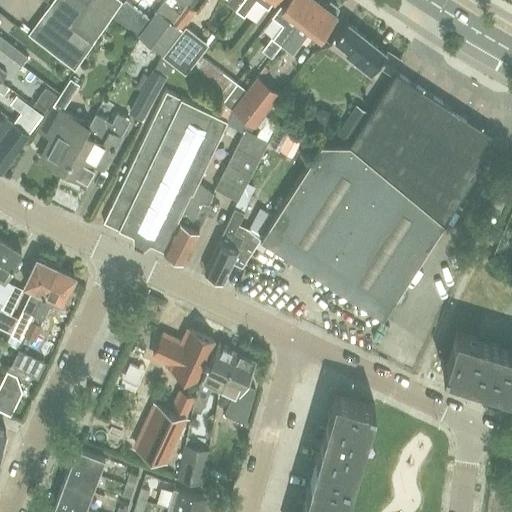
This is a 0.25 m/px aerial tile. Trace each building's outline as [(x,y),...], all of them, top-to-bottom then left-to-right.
[(80,0),(86,5),(49,54),(72,72),(122,1),(120,0),(80,0)] [(150,18),(126,0),(125,0),(112,17),(137,35),(150,18)] [(139,33),(162,51),(197,6),(193,3),(195,0),(164,0),(159,8),(139,33)] [(236,9),(242,0),(226,0),(226,2),(236,9)] [(242,0),(236,9),(244,15),(255,0),(258,0),(268,7),(273,0),(242,0)] [(272,38),(281,45),(280,45),(281,45),(315,0),(284,0),(281,4),(271,16),(282,25),(272,38)] [(326,6),(318,0),(315,0),(281,45),(293,54),(312,28),(321,35),(336,14),(334,13),(335,11),(328,5),(326,6)] [(392,72),(400,59),(386,50),(385,52),(346,22),(333,39),(346,50),(343,53),(370,74),(378,64),(392,72)] [(162,56),(185,74),(209,43),(185,26),(162,56)] [(0,49),(21,65),(27,56),(0,35),(0,49)] [(209,92),(224,72),(205,57),(190,78),(209,92)] [(166,77),(165,76),(152,68),(128,113),(142,121),(166,77)] [(280,204),(259,237),(382,317),(443,222),(489,151),(498,137),(396,71),(349,144),(320,142),(280,204)] [(224,72),(209,92),(232,110),(247,90),(224,72)] [(258,76),(247,90),(232,110),(255,128),(281,94),(258,76)] [(37,128),(52,136),(40,157),(64,170),(96,114),(95,114),(90,123),(64,108),(80,84),(70,77),(37,128)] [(44,112),(56,95),(45,87),(33,104),(44,112)] [(206,205),(212,195),(197,182),(227,120),(166,90),(103,222),(164,251),(167,252),(166,254),(174,259),(176,256),(183,259),(209,207),(206,205)] [(27,103),(21,111),(36,122),(42,114),(27,103)] [(111,123),(96,114),(64,170),(85,182),(99,156),(107,160),(120,135),(129,119),(117,112),(111,123)] [(0,172),(1,174),(30,134),(13,122),(0,139),(0,172)] [(241,191),(268,141),(245,129),(214,188),(237,200),(241,191)] [(290,131),(277,155),(293,164),(307,140),(290,131)] [(245,208),(251,196),(241,191),(237,200),(235,203),(245,208)] [(250,230),(259,237),(280,204),(270,199),(250,230)] [(243,212),(242,211),(234,207),(204,269),(212,273),(212,277),(218,279),(221,277),(224,279),(244,237),(234,232),(243,212)] [(0,237),(0,276),(3,278),(20,250),(0,237)] [(20,340),(23,336),(29,320),(30,320),(55,267),(36,258),(24,284),(32,288),(22,309),(10,335),(20,340)] [(257,260),(248,288),(266,295),(276,266),(257,260)] [(61,301),(66,292),(73,275),(55,267),(30,320),(40,325),(53,298),(61,301)] [(10,315),(14,306),(23,289),(15,284),(3,305),(1,311),(10,315)] [(283,307),(292,290),(283,286),(275,303),(283,307)] [(41,326),(40,325),(30,320),(29,320),(23,336),(34,341),(41,326)] [(196,378),(207,353),(212,340),(186,329),(181,340),(165,333),(156,352),(178,361),(175,368),(196,378)] [(487,385),(511,392),(511,349),(455,332),(444,365),(443,364),(441,371),(477,382),(475,386),(486,389),(487,385)] [(213,384),(215,385),(220,387),(235,351),(217,343),(196,392),(198,393),(191,405),(202,410),(213,384)] [(254,360),(235,351),(220,387),(233,392),(223,414),(244,424),(255,388),(244,383),(254,360)] [(6,370),(0,382),(0,410),(10,415),(21,391),(16,375),(6,370)] [(179,389),(171,405),(187,413),(195,397),(179,389)] [(312,470),(352,482),(374,405),(368,403),(367,404),(334,395),(312,470)] [(153,402),(132,447),(167,464),(189,419),(172,411),(153,402)] [(69,463),(97,474),(104,457),(75,446),(69,463)] [(201,482),(208,450),(185,446),(178,478),(201,482)] [(97,474),(69,463),(62,480),(91,491),(97,474)] [(312,470),(300,511),(343,511),(352,482),(312,470)] [(124,484),(132,487),(135,476),(127,474),(124,484)] [(91,491),(62,480),(56,497),(84,508),(91,491)] [(132,487),(124,484),(120,495),(128,498),(132,487)] [(137,499),(146,501),(149,490),(140,487),(137,499)] [(167,507),(185,511),(212,511),(215,500),(172,488),(167,507)] [(82,511),(84,508),(56,497),(50,511),(82,511)] [(134,510),(140,511),(142,511),(146,501),(137,499),(134,510)]
